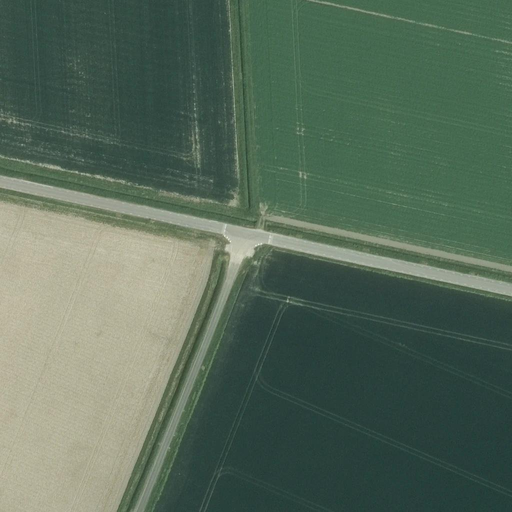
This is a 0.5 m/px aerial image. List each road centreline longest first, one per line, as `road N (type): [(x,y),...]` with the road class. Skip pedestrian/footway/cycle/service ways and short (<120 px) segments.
road 1 (unclassified): [(139,511),(243,234)]
road 2 (unclassified): [(511,290),(243,234)]
road 3 (unclassified): [(243,234),(0,182)]
